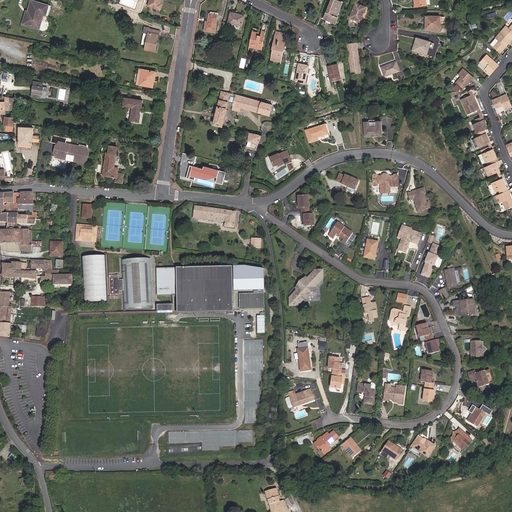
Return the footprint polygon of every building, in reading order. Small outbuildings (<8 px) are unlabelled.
[(28,15),(39,18),(40,13),(46,15),(49,5),(31,0),(28,11),(29,11),(28,15)] [(148,0),(147,5),(159,10),(161,4),(159,4),(159,0),(148,0)] [(413,0),(415,8),(424,7),(422,0),(413,0)] [(335,18),(340,5),(331,1),(323,21),(335,25),(337,19),(335,18)] [(355,5),(349,19),(360,24),(366,10),(355,5)] [(243,15),(230,11),(227,22),(241,26),(243,15)] [(209,12),(209,14),(207,22),(205,22),(204,30),(214,32),(217,16),(217,13),(210,12),(209,12)] [(39,19),(39,18),(28,15),(28,16),(26,16),(24,24),(39,28),(41,20),(39,19)] [(428,25),(428,31),(439,32),(439,24),(444,24),(444,19),(426,18),(425,25),(428,25)] [(261,51),(267,26),(263,25),(260,37),(257,37),(258,34),(252,33),(251,38),(249,37),(248,41),(250,41),(249,48),(261,51)] [(508,26),(502,33),(511,41),(511,27),(511,29),(508,26)] [(147,46),(146,51),(156,53),(157,47),(156,47),(157,42),(158,42),(160,32),(150,30),(150,29),(146,28),(143,45),(147,46)] [(500,40),(495,47),(502,53),(511,41),(502,33),(498,38),(500,40)] [(284,53),(285,50),(282,50),(284,41),(286,41),(287,36),(279,34),(278,38),(274,37),(272,50),(273,50),(270,61),(281,63),(283,52),(284,53)] [(417,48),(415,54),(425,57),(429,44),(416,40),(414,47),(417,48)] [(347,45),(350,70),(360,69),(356,43),(347,45)] [(486,68),(492,75),(500,66),(498,63),(489,54),(482,61),(488,67),(486,68)] [(395,63),(381,68),(384,77),(399,73),(395,63)] [(312,68),(308,67),(299,65),(295,82),(300,83),(306,85),(309,74),(310,74),(311,71),(312,68)] [(464,74),(460,79),(456,87),(462,92),(466,87),(476,75),(466,66),(461,72),(464,74)] [(337,67),(327,68),(330,83),(339,81),(337,67)] [(142,68),(139,83),(152,86),(155,71),(142,68)] [(306,85),(300,83),(299,85),(309,87),(313,71),(311,71),(310,74),(309,74),(306,85)] [(33,91),(32,97),(41,99),(42,95),(46,96),(48,89),(43,88),(44,84),(35,82),(34,88),(33,91)] [(214,124),(222,127),(228,103),(230,94),(222,92),(214,124)] [(494,100),(499,112),(511,106),(511,101),(509,94),(494,100)] [(479,110),(473,95),(470,96),(461,100),(464,107),(466,106),(470,114),(476,112),(479,110)] [(273,105),(236,96),(233,106),(241,108),(270,116),(273,105)] [(5,97),(5,102),(5,103),(9,103),(9,107),(13,107),(14,98),(8,97),(5,97)] [(131,107),(130,112),(140,114),(142,100),(122,97),(121,105),(131,107)] [(0,111),(13,111),(13,107),(9,107),(5,107),(5,103),(5,102),(0,102),(0,111)] [(140,114),(130,112),(129,120),(138,121),(140,114)] [(13,127),(14,121),(14,118),(5,117),(4,126),(7,126),(13,127)] [(473,127),(476,134),(480,132),(487,129),(482,118),(479,119),(475,121),(477,125),(473,127)] [(370,122),(365,122),(366,137),(383,136),(383,121),(378,121),(377,120),(370,120),(370,122)] [(327,122),(306,130),(309,141),(319,137),(318,135),(330,132),(327,122)] [(18,145),(32,145),(32,142),(32,136),(32,127),(19,127),(18,145)] [(490,143),(492,142),(487,129),(480,132),(481,136),(477,137),(478,138),(481,146),(490,143)] [(247,148),(255,150),(261,136),(250,134),(247,148)] [(48,135),(48,137),(47,142),(58,144),(57,146),(55,146),(54,157),(63,158),(64,153),(72,154),(71,159),(81,161),(84,144),(76,143),(76,145),(74,145),(74,143),(63,142),(63,137),(49,135),(48,135)] [(105,159),(114,161),(116,146),(110,145),(108,153),(106,152),(105,159)] [(493,164),(500,161),(495,150),(493,151),(484,154),(487,161),(491,160),(493,164)] [(279,154),(271,158),(275,166),(283,163),(284,165),(293,161),(289,152),(280,156),(279,154)] [(113,167),(114,161),(105,159),(102,175),(115,178),(115,181),(122,182),(123,174),(116,173),(117,167),(113,167)] [(493,164),(487,166),(491,175),(498,172),(501,171),(500,168),(498,165),(501,164),(500,161),(493,164)] [(217,181),(220,170),(201,166),(201,168),(189,165),(186,179),(214,185),(215,181),(217,181)] [(341,184),(355,189),(359,180),(354,178),(353,179),(349,177),(350,176),(345,175),(340,173),(337,180),(342,182),(341,184)] [(373,174),(372,175),(372,184),(372,185),(373,186),(376,186),(377,185),(377,184),(381,184),(380,193),(389,193),(396,193),(397,189),(397,186),(398,187),(398,176),(397,175),(394,175),(393,176),(388,176),(387,175),(382,174),(381,176),(377,177),(377,176),(376,174),(373,174)] [(502,193),(509,190),(504,179),(501,180),(493,183),(496,190),(500,189),(502,193)] [(425,188),(408,193),(410,200),(414,199),(418,212),(431,208),(429,202),(427,203),(425,194),(426,194),(425,188)] [(502,193),(497,195),(500,202),(503,201),(506,209),(511,206),(511,197),(509,190),(502,193)] [(0,212),(2,212),(13,211),(14,211),(14,203),(9,203),(4,203),(3,194),(0,194),(0,212)] [(306,214),(306,220),(306,225),(316,225),(316,213),(310,213),(310,196),(300,196),(300,206),(303,206),(303,214),(306,214)] [(91,219),(92,206),(84,206),(83,218),(91,219)] [(214,217),(215,209),(195,207),(194,218),(214,221),(214,217)] [(236,213),(215,209),(214,217),(226,219),(225,227),(234,228),(236,213)] [(14,223),(17,224),(18,214),(18,213),(14,214),(8,214),(7,223),(12,223),(14,223)] [(3,215),(0,214),(0,222),(7,223),(8,214),(3,215)] [(18,214),(17,224),(35,225),(35,219),(32,219),(27,219),(28,216),(26,216),(26,215),(18,214)] [(338,222),(330,234),(335,237),(338,233),(340,234),(340,235),(345,238),(344,240),(347,242),(354,232),(338,222)] [(87,227),(78,226),(77,239),(86,240),(86,239),(93,239),(94,229),(87,228),(87,227)] [(405,240),(403,240),(399,250),(406,253),(408,248),(408,246),(409,242),(418,245),(422,234),(411,230),(411,229),(403,226),(401,234),(406,236),(405,240)] [(11,229),(0,227),(0,230),(0,231),(1,244),(20,243),(20,251),(31,252),(31,231),(28,230),(12,230),(12,229),(11,229)] [(96,227),(87,227),(87,228),(94,229),(93,239),(86,239),(86,240),(95,241),(96,227)] [(253,239),(253,249),(262,248),(262,239),(253,239)] [(368,240),(365,257),(377,259),(379,248),(378,248),(379,242),(368,240)] [(62,243),(51,242),(49,256),(61,257),(62,243)] [(20,254),(20,251),(20,243),(1,244),(1,252),(20,254)] [(437,256),(441,246),(433,243),(430,253),(429,252),(425,262),(426,262),(421,274),(429,277),(433,265),(434,266),(435,265),(438,266),(439,266),(442,259),(441,258),(438,257),(438,256),(437,256)] [(106,257),(81,258),(83,303),(108,302),(106,257)] [(150,259),(122,260),(123,281),(118,281),(118,275),(109,276),(110,297),(115,297),(115,294),(119,294),(119,291),(124,291),(125,311),(152,309),(150,259)] [(41,281),(46,281),(52,281),(52,276),(52,275),(50,275),(51,272),(47,272),(47,269),(49,269),(49,261),(40,260),(31,260),(31,272),(25,271),(23,271),(22,278),(37,279),(37,277),(41,277),(41,281)] [(12,264),(3,263),(3,269),(21,271),(22,263),(21,263),(13,262),(12,264)] [(177,268),(157,268),(157,295),(177,295),(177,311),(233,310),(232,267),(177,268)] [(3,276),(22,278),(23,271),(21,271),(3,269),(3,276)] [(450,287),(462,285),(459,271),(455,272),(454,270),(447,271),(450,287)] [(288,296),(288,302),(292,305),(297,305),(303,300),(302,299),(304,297),(306,299),(315,288),(314,287),(316,284),(317,285),(322,280),(323,273),(321,271),(313,271),(308,276),(309,277),(307,279),(305,277),(295,288),(297,289),(295,291),(294,290),(288,296)] [(52,276),(52,281),(53,281),(53,286),(73,286),(72,275),(52,276)] [(445,289),(440,291),(444,298),(449,296),(445,289)] [(0,292),(0,306),(8,307),(9,292),(0,292)] [(239,299),(239,308),(264,307),(264,301),(264,293),(239,294),(239,299)] [(398,293),(396,301),(405,304),(407,296),(398,293)] [(373,305),(372,302),(371,300),(369,297),(362,298),(363,305),(360,305),(362,315),(370,313),(371,317),(376,317),(379,316),(377,304),(373,305)] [(472,308),(475,308),(475,301),(455,302),(455,306),(459,306),(459,310),(458,310),(458,311),(456,311),(456,316),(472,315),(472,308)] [(0,323),(9,324),(11,307),(8,307),(0,306),(0,323)] [(395,322),(398,323),(400,324),(400,326),(405,327),(407,319),(405,318),(406,316),(409,317),(411,308),(404,307),(403,314),(401,313),(402,311),(394,309),(392,310),(390,317),(395,321),(395,322)] [(265,334),(265,316),(257,316),(257,334),(265,334)] [(437,321),(431,323),(432,328),(434,334),(441,332),(437,321)] [(0,335),(9,337),(10,328),(9,328),(10,324),(9,324),(0,323),(0,335)] [(430,335),(428,329),(427,324),(418,326),(421,337),(425,336),(429,354),(441,352),(439,346),(438,340),(436,341),(434,334),(430,335)] [(45,327),(38,326),(37,337),(44,338),(45,327)] [(481,342),(471,342),(471,353),(472,353),(472,357),(482,357),(482,353),(483,350),(481,346),(481,342)] [(309,347),(297,349),(301,372),(313,370),(309,347)] [(339,368),(340,362),(341,358),(331,357),(330,368),(334,369),(332,387),(342,388),(342,383),(343,377),(342,376),(343,369),(339,368)] [(433,372),(424,371),(422,382),(427,382),(424,401),(435,402),(436,391),(433,391),(434,383),(432,383),(433,372)] [(476,374),(475,374),(476,378),(479,388),(481,387),(482,390),(487,389),(486,386),(489,385),(485,371),(476,374)] [(367,393),(367,396),(365,396),(364,401),(374,403),(376,390),(372,390),(371,387),(371,384),(360,383),(359,390),(366,391),(367,393)] [(396,399),(396,402),(399,403),(399,405),(404,406),(406,388),(398,386),(398,388),(393,388),(391,389),(387,389),(385,399),(392,400),(393,399),(396,399)] [(295,407),(316,400),(312,388),(297,393),(296,390),(289,392),(294,406),(295,407)] [(479,427),(488,414),(473,405),(470,411),(473,413),(468,420),(479,427)] [(465,450),(474,440),(464,432),(461,429),(459,432),(454,432),(454,437),(453,439),(455,441),(465,450)] [(329,433),(315,444),(319,449),(321,447),(324,451),(322,452),(325,456),(332,450),(329,447),(335,442),(340,439),(335,432),(331,435),(329,433)] [(429,441),(420,435),(413,445),(430,457),(438,445),(430,440),(429,441)] [(362,452),(351,439),(342,446),(344,449),(353,460),(362,452)] [(403,450),(391,443),(385,452),(397,460),(403,450)] [(59,479),(60,472),(46,472),(46,480),(59,479)] [(26,477),(20,480),(23,486),(29,483),(26,477)] [(276,490),(266,493),(271,511),(288,511),(285,506),(284,501),(280,503),(276,490)]
